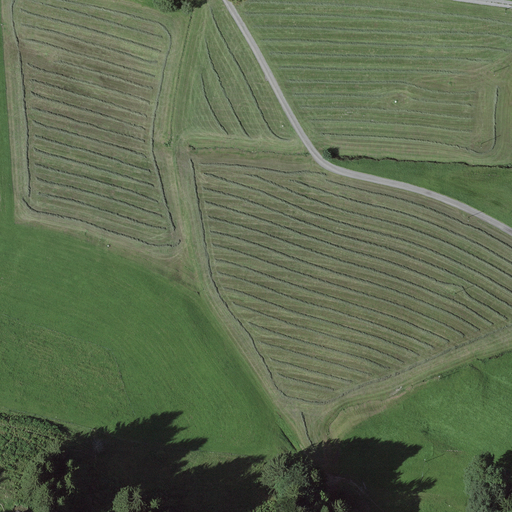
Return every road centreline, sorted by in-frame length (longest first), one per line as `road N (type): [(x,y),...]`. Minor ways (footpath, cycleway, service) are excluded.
road 1 (track): [(391,511),(357,465),(335,464),(302,431),(245,363),(219,307),(181,163),(199,0)]
road 2 (track): [(227,0),(320,161),(511,232)]
